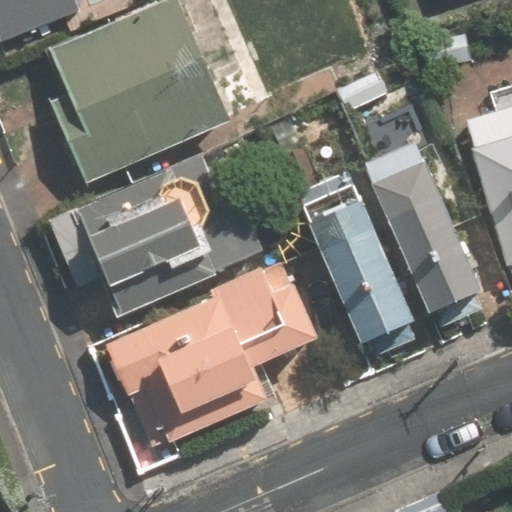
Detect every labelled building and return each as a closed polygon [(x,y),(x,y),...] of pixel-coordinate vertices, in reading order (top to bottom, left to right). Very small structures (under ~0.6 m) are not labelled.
[(0,0),(0,49),(85,16),(78,0),(0,0)] [(48,103),(85,183),(231,116),(177,0),(164,0),(46,54),(65,95),(48,103)] [(444,0),(447,8),(471,0),(444,0)] [(373,59),(325,83),(344,121),(392,97),(373,59)] [(495,113),(465,121),(511,280),(511,279),(511,84),(489,91),(495,113)] [(208,151),(47,223),(68,269),(95,257),(123,319),(256,259),(208,151)] [(424,161),(372,183),(428,316),(480,294),(424,161)] [(414,326),(352,189),(300,213),(362,350),(414,326)] [(107,334),(127,388),(152,379),(172,432),(273,394),(259,355),(315,334),(287,258),(211,287),(214,295),(107,334)]
